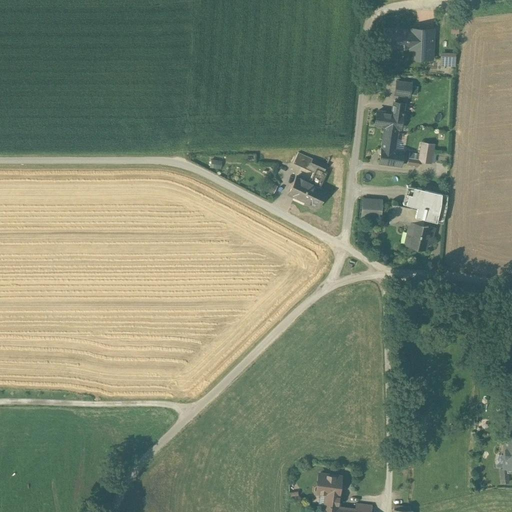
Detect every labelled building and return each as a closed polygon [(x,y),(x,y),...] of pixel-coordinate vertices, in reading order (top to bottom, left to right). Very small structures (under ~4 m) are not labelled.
[(409,29),(384,28),(383,47),(419,48),(420,32),(409,32),(409,29)] [(433,29),(420,29),(419,48),(419,58),(432,59),(433,29)] [(440,66),(455,66),(455,55),(440,55),(440,66)] [(411,83),(397,81),(395,94),(409,96),(411,83)] [(392,113),(377,111),(375,124),(384,126),(398,128),(400,128),(401,122),(402,122),(403,121),(404,120),(405,119),(405,118),(405,117),(405,116),(404,115),(403,114),(402,113),(403,104),(394,102),(392,113)] [(397,132),(384,130),(381,147),(379,163),(401,166),(403,150),(395,149),(397,132)] [(433,144),(421,142),(419,154),(418,161),(419,161),(430,163),(433,144)] [(419,154),(409,152),(407,164),(418,166),(419,161),(418,161),(419,154)] [(326,165),(312,159),(310,166),(315,168),(316,167),(324,171),(327,165),(326,165)] [(324,171),(316,167),(315,168),(309,182),(321,188),(327,173),(324,171)] [(309,182),(297,177),(291,189),(297,192),(294,197),(315,206),(323,189),(309,182)] [(266,190),(275,192),(277,184),(269,182),(266,190)] [(447,195),(421,189),(419,199),(446,205),(447,195)] [(446,205),(419,199),(416,210),(392,204),(390,212),(388,214),(387,217),(388,219),(390,222),(393,223),(396,222),(398,220),(409,223),(407,232),(411,233),(413,224),(422,226),(424,218),(442,223),(446,205)] [(380,201),(363,200),(362,211),(380,212),(380,201)] [(422,226),(413,224),(411,233),(408,244),(425,248),(427,241),(431,242),(434,229),(422,226)] [(340,476),(319,473),(317,484),(316,483),(314,486),(313,490),(315,492),(319,493),(320,492),(327,493),(325,505),(325,506),(336,507),(336,503),(339,501),(339,496),(338,494),(340,476)] [(370,511),(372,506),(356,503),(355,509),(336,507),(325,506),(325,505),(322,505),(320,511),(370,511)]
